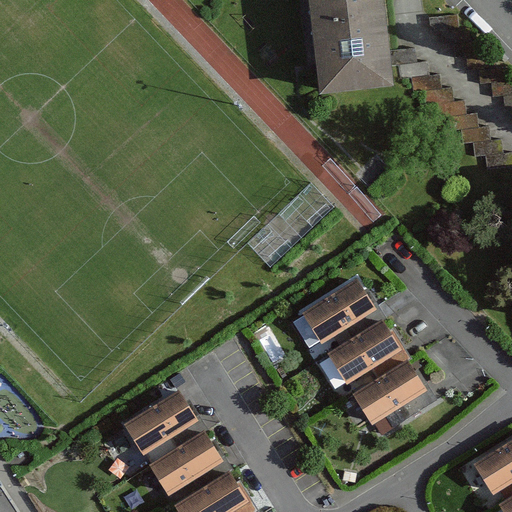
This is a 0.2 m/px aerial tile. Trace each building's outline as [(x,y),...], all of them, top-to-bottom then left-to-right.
[(381,0),(309,0),(320,92),(391,85),(381,0)] [(460,16),(430,18),(430,30),(442,30),(442,41),(454,41),(454,55),(467,55),(467,69),(479,69),(479,81),(490,81),(490,94),(503,94),(503,108),(511,107),(511,81),(510,68),(494,69),(494,55),(484,55),(484,42),(474,42),(474,28),(461,28),(460,16)] [(416,49),(391,50),(392,62),(402,62),(403,78),(415,77),(415,89),(426,89),(427,103),(436,103),(436,116),(449,116),(449,130),(461,129),(462,142),(474,141),(474,155),(485,155),(485,167),(511,165),(511,151),(501,152),(501,140),(489,140),(488,126),(477,127),(476,113),(465,114),(464,101),(453,101),(452,87),(440,87),(440,75),(428,75),(427,60),(416,61),(416,49)] [(356,279),(302,312),(320,341),(374,308),(356,279)] [(380,319),(327,354),(346,382),(399,347),(380,319)] [(406,360),(353,394),(371,423),(424,388),(406,360)] [(178,391),(125,424),(143,452),(196,419),(178,391)] [(203,430),(151,464),(169,492),(222,459),(203,430)] [(511,439),(475,462),(492,491),(511,478),(511,439)] [(228,471),(175,504),(180,511),(228,511),(247,500),(228,471)] [(511,511),(511,496),(501,504),(506,511),(511,511)]
